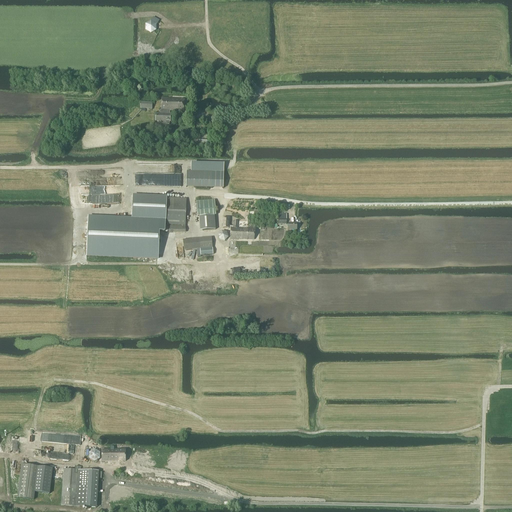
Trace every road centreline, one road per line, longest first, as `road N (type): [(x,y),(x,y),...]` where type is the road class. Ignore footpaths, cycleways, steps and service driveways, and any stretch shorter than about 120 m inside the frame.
road 1 (track): [(53,380),(90,382),(191,413),(220,431),(466,431)]
road 2 (track): [(222,262),(0,263)]
road 3 (track): [(235,151),(231,165),(128,165),(127,210)]
road 4 (track): [(128,165),(0,166)]
